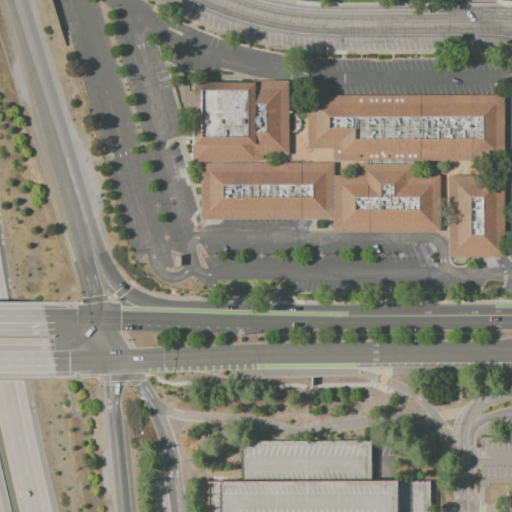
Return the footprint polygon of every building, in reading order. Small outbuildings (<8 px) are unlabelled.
[(192,84),(285,83),(286,155),(263,156),(263,159),(193,160),(192,84)] [(305,94),(504,95),(504,153),(475,153),(475,165),(332,165),(332,154),(305,154),(305,94)] [(201,164),(332,163),(332,219),(202,220),(201,164)] [(334,173),(357,173),(357,165),(414,166),(414,174),(440,174),(440,230),(334,230),(334,173)] [(448,175),(503,175),(504,258),(449,259),(448,175)] [(206,511),(206,481),(239,481),(239,442),(269,442),(369,442),(369,480),(429,480),(429,511),(206,511)]
